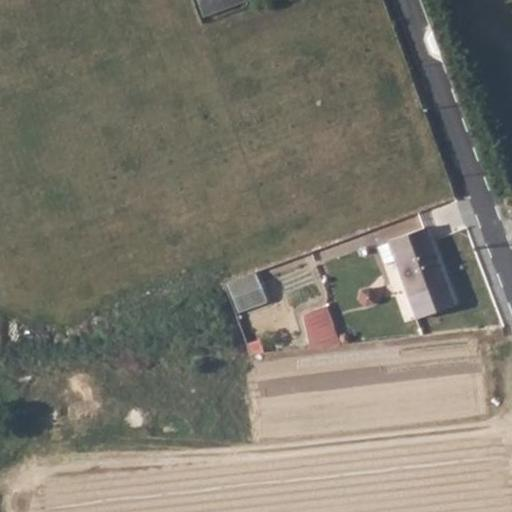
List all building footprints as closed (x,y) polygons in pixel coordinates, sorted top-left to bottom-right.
[(199,0),(204,14),(249,0),(199,0)] [(423,227),(387,240),(414,315),(451,303),(423,227)] [(240,309),(269,299),(259,271),(230,281),(240,309)] [(324,305),(310,310),(321,338),(337,337),(324,305)] [(321,338),(310,310),(302,313),(307,340),(321,338)]
